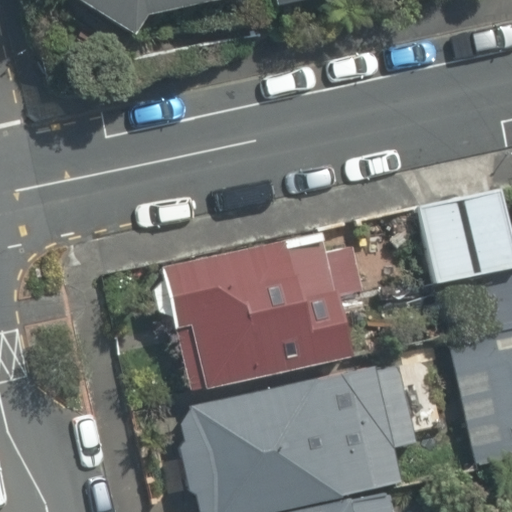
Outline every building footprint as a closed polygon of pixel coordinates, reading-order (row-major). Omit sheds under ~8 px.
[(80,0),(131,34),(144,12),(201,0),(80,0)] [(470,274),(482,327),(511,321),(511,261),(497,190),(417,206),(433,281),(470,274)] [(321,252),(317,234),(158,269),(160,277),(149,288),(154,312),(169,314),(186,389),(200,386),(201,389),(349,356),(335,294),(358,289),(349,246),(321,252)] [(440,290),(445,310),(471,303),(466,283),(440,290)] [(511,321),(447,336),(475,463),(511,455),(511,321)] [(196,511),(197,511),(257,511),(339,496),(339,493),(398,481),(391,445),(412,441),(397,363),(186,404),(186,408),(177,423),(181,440),(177,447),(185,490),(192,495),(196,511)] [(387,511),(383,491),(276,511),(387,511)]
